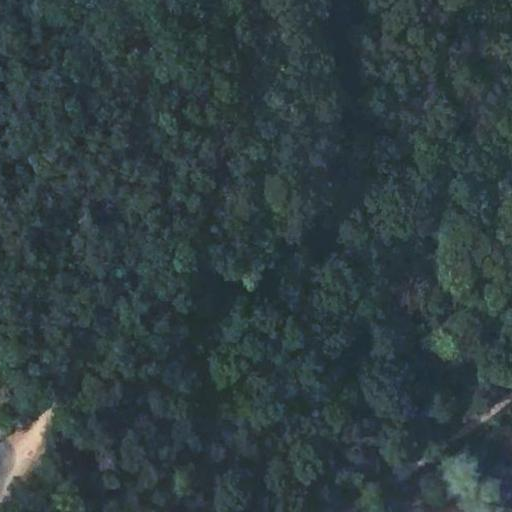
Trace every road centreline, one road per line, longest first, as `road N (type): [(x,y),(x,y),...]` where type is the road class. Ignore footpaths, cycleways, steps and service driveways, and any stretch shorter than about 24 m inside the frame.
road 1 (track): [(9,466),(93,333),(128,257),(151,165),(126,0)]
road 2 (track): [(345,511),(511,400)]
